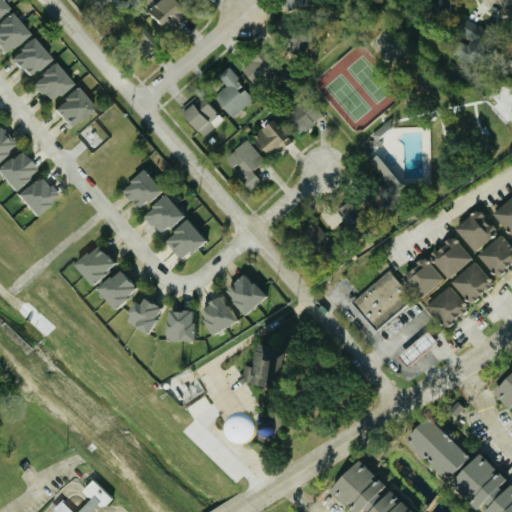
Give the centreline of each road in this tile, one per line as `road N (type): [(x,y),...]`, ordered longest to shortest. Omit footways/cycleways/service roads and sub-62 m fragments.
road 1 (residential): [(401,404),(49,0)]
road 2 (residential): [(250,233),(196,282),(163,283),(0,93)]
road 3 (tertiary): [(511,329),(249,502)]
road 4 (residential): [(147,104),(243,14)]
